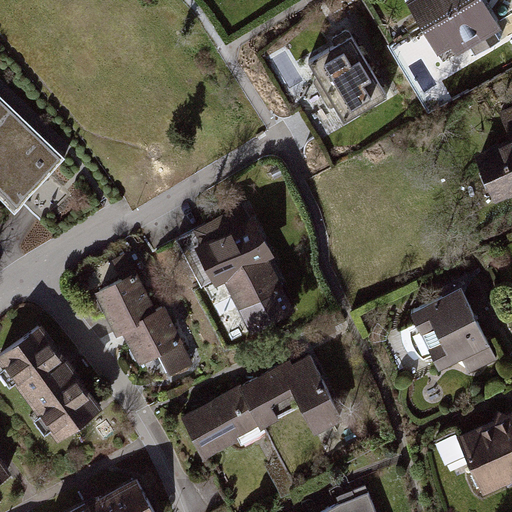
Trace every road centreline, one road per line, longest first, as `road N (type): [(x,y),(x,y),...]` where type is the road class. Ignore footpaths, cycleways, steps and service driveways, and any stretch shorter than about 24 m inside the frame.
road 1 (residential): [(46,272),(159,440),(186,511)]
road 2 (residential): [(169,197),(46,272)]
